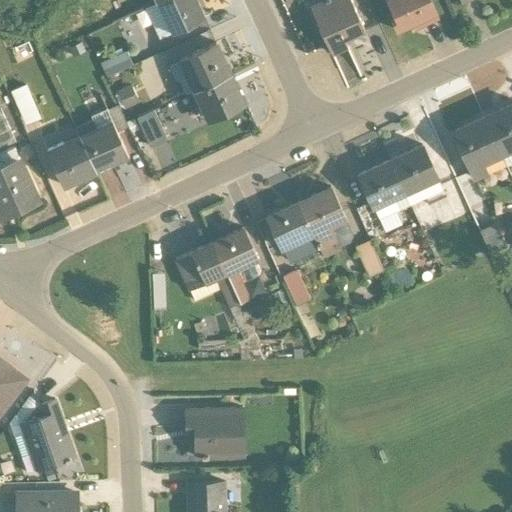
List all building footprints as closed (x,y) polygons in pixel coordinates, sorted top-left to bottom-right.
[(204,18),(196,0),(158,0),(154,2),(143,7),(158,39),(204,18)] [(349,0),(322,0),(308,6),(331,54),(346,46),(343,40),(364,30),(349,0)] [(430,0),(384,0),(394,21),(390,22),(395,32),(411,25),(413,29),(437,19),(435,13),(436,13),(430,0)] [(190,91),(229,73),(214,41),(175,59),(190,91)] [(124,51),(99,63),(105,76),(131,64),(124,51)] [(243,102),(229,73),(190,91),(185,94),(198,123),(243,102)] [(9,91),(24,126),(40,119),(25,84),(9,91)] [(129,84),(115,91),(116,94),(113,95),(119,107),(122,106),(124,109),(137,102),(129,84)] [(511,99),(482,113),(504,163),(506,164),(511,161),(511,99)] [(73,128),(95,172),(128,157),(116,132),(126,126),(116,105),(115,104),(106,109),(104,108),(89,115),(91,119),(73,128)] [(162,106),(153,110),(152,109),(135,117),(149,146),(165,138),(160,126),(170,122),(162,106)] [(0,111),(0,148),(14,142),(0,111)] [(504,163),(482,113),(448,129),(472,180),(503,166),(503,164),(504,163)] [(76,134),(44,148),(62,188),(95,172),(76,134)] [(387,157),(409,204),(441,189),(437,179),(438,178),(422,141),(421,141),(387,157)] [(12,148),(0,152),(0,214),(0,215),(17,207),(36,198),(12,148)] [(387,157),(354,172),(371,208),(373,208),(384,231),(400,224),(394,210),(409,203),(387,157)] [(330,184),(296,199),(319,249),(323,256),(340,248),(339,247),(347,243),(352,236),(345,220),(346,219),(330,184)] [(288,263),(319,249),(296,199),(263,214),(279,250),(281,249),(288,263)] [(479,229),(478,230),(488,252),(504,245),(494,222),(479,229)] [(242,225),(241,225),(211,241),(244,318),(259,311),(253,297),(264,291),(257,275),(259,274),(260,268),(256,260),(258,259),(242,225)] [(382,270),(368,239),(353,246),(367,276),(382,270)] [(253,339),(244,318),(211,241),(174,258),(194,300),(219,288),(242,339),(253,339)] [(281,275),(309,338),(318,334),(303,301),(309,299),(295,268),(281,275)] [(163,273),(151,273),(153,309),(164,308),(163,273)] [(239,359),(262,358),(253,339),(196,340),(196,349),(228,348),(229,353),(238,353),(239,359)] [(0,415),(29,378),(0,355),(0,415)] [(24,474),(76,457),(55,397),(35,404),(39,415),(17,423),(18,425),(9,428),(24,474)] [(242,408),(185,408),(185,428),(193,428),(195,456),(244,454),(242,408)] [(184,480),(184,511),(225,511),(224,479),(184,480)] [(77,511),(77,489),(13,490),(13,511),(77,511)]
